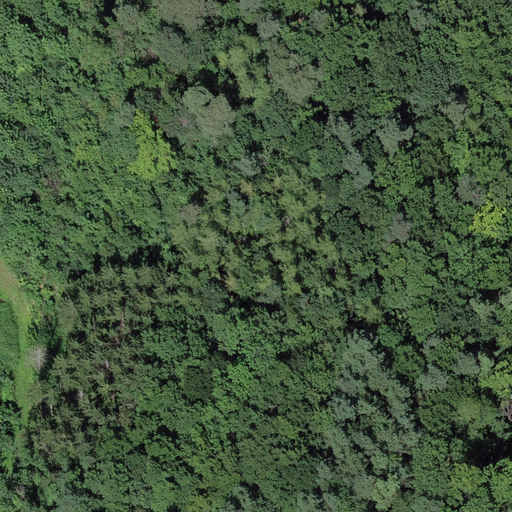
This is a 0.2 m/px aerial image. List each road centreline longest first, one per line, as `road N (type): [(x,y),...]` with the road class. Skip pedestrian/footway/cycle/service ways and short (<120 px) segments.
road 1 (track): [(247,0),(254,47),(336,190),(353,249),(360,314),(330,474),(311,511)]
road 2 (track): [(0,278),(22,332),(0,500)]
